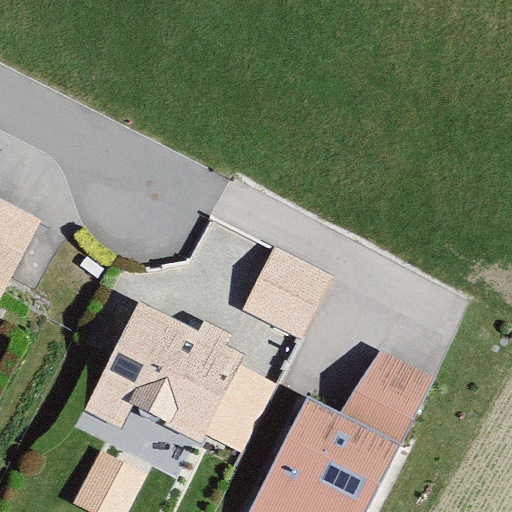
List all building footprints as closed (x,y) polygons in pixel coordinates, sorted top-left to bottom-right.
[(0,298),(38,224),(0,204),(0,298)] [(342,287),(283,257),(249,322),(308,352),(342,287)] [(242,364),(143,313),(91,413),(117,426),(126,408),(200,446),(242,364)] [(313,413),(261,511),(360,511),(426,384),(383,362),(339,426),(335,424),(313,413)] [(78,499),(104,511),(131,511),(152,469),(104,446),(78,499)]
